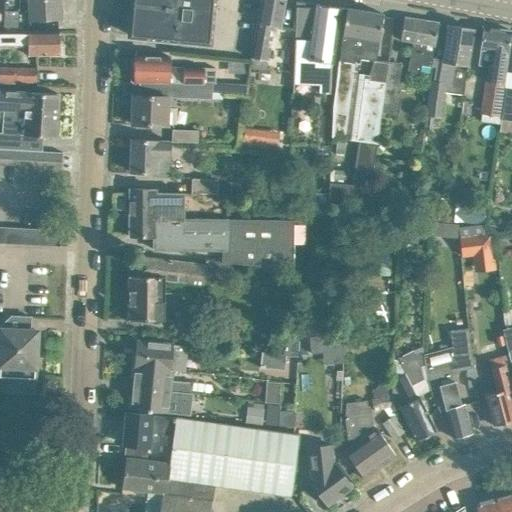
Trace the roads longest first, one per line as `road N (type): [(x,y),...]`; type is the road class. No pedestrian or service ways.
road 1 (residential): [(95,0),(72,511)]
road 2 (residential): [(373,511),(426,476),(511,448)]
